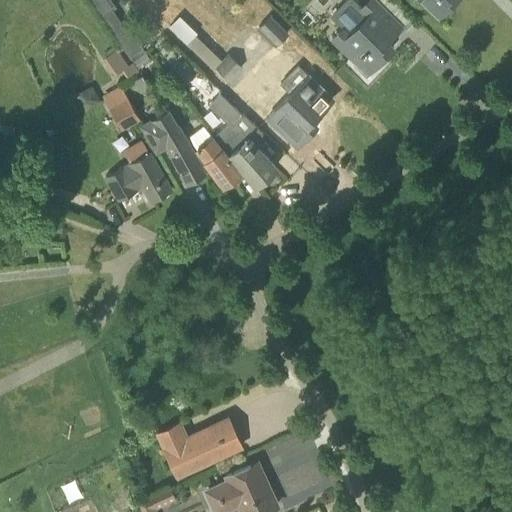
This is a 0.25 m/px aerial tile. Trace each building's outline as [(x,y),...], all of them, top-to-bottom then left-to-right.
[(90,0),(102,15),(113,8),(106,0),(90,0)] [(365,0),(361,5),(356,0),(343,0),(329,14),(341,26),(331,37),(355,60),(357,58),(369,70),(393,45),(387,39),(401,24),(376,0),(365,0)] [(423,0),(439,15),(452,0),(423,0)] [(181,13),(171,22),(212,66),(222,57),(181,13)] [(277,44),(289,32),(270,14),(258,26),(277,44)] [(132,57),(146,49),(123,23),(113,30),(132,57)] [(139,72),(121,45),(103,58),(115,75),(122,70),(128,78),(139,72)] [(137,63),(150,55),(146,49),(132,57),(137,63)] [(228,80),(241,67),(228,52),(214,65),(228,80)] [(297,145),(317,123),(312,119),(333,97),(307,73),(291,57),(279,69),(285,75),(280,82),(290,91),(267,115),(297,145)] [(232,125),(243,113),(220,92),(209,103),(232,125)] [(122,128),(140,119),(127,95),(109,104),(122,128)] [(206,172),(184,133),(167,111),(144,125),(158,149),(167,143),(188,182),(206,172)] [(240,171),(212,134),(195,148),(204,159),(224,184),(240,171)] [(256,182),(276,166),(248,135),(231,149),(256,182)] [(149,150),(142,139),(124,149),(130,160),(105,174),(120,200),(145,186),(152,199),(171,189),(149,150)] [(242,444),(228,416),(189,434),(181,418),(155,431),(176,475),(242,444)] [(258,481),(250,464),(224,476),(225,478),(204,488),(215,511),(220,511),(237,505),(240,511),(259,511),(276,504),(269,489),(270,489),(265,477),(258,481)] [(156,511),(156,510),(157,507),(176,498),(171,486),(139,501),(143,511),(156,511)]
